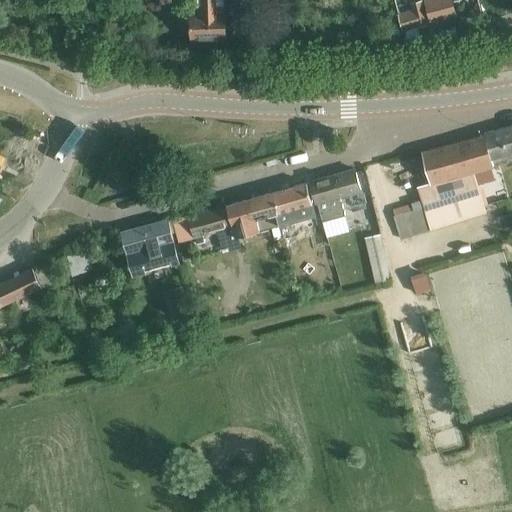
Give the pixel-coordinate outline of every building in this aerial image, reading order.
[(194,0),(195,11),(190,11),(191,39),(196,39),(227,38),(246,39),(245,8),(224,9),(224,0),(194,0)] [(363,0),(366,12),(379,9),(377,0),(363,0)] [(423,0),(422,0),(410,3),(411,10),(398,13),(403,30),(429,23),(423,0)] [(425,0),(432,23),(456,17),(451,0),(425,0)] [(480,11),(459,17),(462,28),(483,22),(480,11)] [(369,23),(382,20),(381,15),(372,17),(372,15),(368,16),(369,23)] [(511,126),(485,134),(492,157),(494,165),(495,165),(493,157),(511,151),(511,126)] [(425,207),(395,216),(401,239),(486,212),(474,171),(494,165),(492,157),(485,134),(423,151),(428,170),(432,183),(419,187),(425,207)] [(366,153),(343,155),(344,177),(368,175),(366,153)] [(345,215),(343,207),(334,175),(311,181),(322,221),(345,215)] [(316,214),(312,203),(307,182),(271,192),(277,213),(279,213),(282,225),(316,214)] [(280,225),(282,225),(279,213),(277,213),(271,192),(237,202),(226,205),(226,204),(188,215),(194,238),(196,238),(198,244),(204,243),(202,236),(233,228),(236,238),(259,231),(280,225)] [(167,220),(123,232),(129,253),(135,274),(178,262),(172,241),(173,241),(167,220)] [(391,279),(380,234),(364,238),(375,283),(391,279)] [(274,253),(283,251),(282,242),(273,244),(274,253)] [(90,268),(86,251),(69,256),(73,273),(90,268)] [(41,286),(32,268),(0,282),(0,303),(1,305),(41,286)] [(417,298),(431,293),(427,282),(423,284),(423,282),(413,286),(417,298)] [(190,307),(175,312),(178,322),(193,318),(190,307)]
